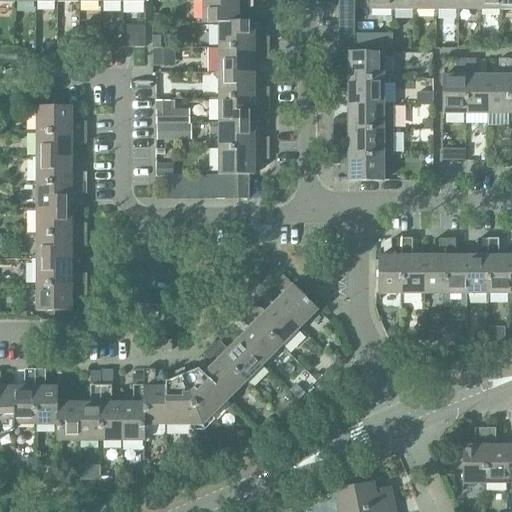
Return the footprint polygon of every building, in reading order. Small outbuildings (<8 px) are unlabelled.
[(202,0),(203,24),(219,24),(219,23),(238,23),(238,22),(238,8),(252,8),(252,0),(202,0)] [(354,0),(338,0),(338,48),(354,48),(354,0)] [(392,0),(369,0),(370,10),(392,10),(392,0)] [(392,0),(392,10),(414,10),(413,0),(392,0)] [(413,0),(414,10),(436,10),(435,0),(413,0)] [(435,0),(436,10),(457,10),(457,0),(435,0)] [(457,0),(457,10),(479,10),(478,0),(457,0)] [(478,0),(479,10),(500,10),(500,0),(478,0)] [(511,0),(500,0),(500,10),(511,10),(511,0)] [(219,24),(219,48),(269,48),(269,38),(254,38),(254,22),(238,22),(238,23),(219,23),(219,24)] [(124,48),(135,48),(145,48),(145,32),(124,31),(124,48)] [(219,48),(219,74),(254,74),(254,59),(269,59),(269,48),(219,48)] [(152,49),(152,68),(172,67),(172,49),(152,49)] [(333,69),(333,80),(383,80),(383,53),(347,53),(348,69),(333,69)] [(465,114),(465,59),(455,59),(456,76),(443,76),(443,114),(465,114)] [(475,59),(465,59),(465,114),(487,114),(487,76),(475,76),(475,59)] [(499,76),(487,76),(487,114),(508,114),(508,59),(498,59),(499,76)] [(219,74),(219,99),(269,99),(269,88),(254,89),(254,74),(219,74)] [(348,90),(348,105),(383,105),(383,104),(383,80),(333,80),(333,90),(348,90)] [(219,99),(219,124),(254,124),(254,109),(269,109),(269,99),(219,99)] [(173,101),(155,101),(155,124),(161,124),(184,124),(187,124),(187,110),(173,110),(173,101)] [(333,120),(333,130),(393,130),(393,104),(383,104),(383,105),(348,105),(348,120),(333,120)] [(36,107),(36,133),(86,133),(86,123),(71,123),(71,107),(36,107)] [(432,120),(423,120),(423,128),(432,128),(432,120)] [(184,124),(161,124),(161,125),(155,124),(155,139),(184,139),(184,124)] [(219,124),(219,149),(269,149),(269,138),(254,138),(254,124),(219,124)] [(348,140),(348,154),(348,155),(383,155),(393,155),(393,130),(333,130),(333,140),(348,140)] [(36,133),(36,159),(71,159),(71,144),(86,144),(86,133),(36,133)] [(236,176),(249,175),(254,175),(254,160),(269,160),(269,149),(219,149),(219,176),(224,176),(236,176)] [(348,155),(348,154),(333,155),(333,166),(348,165),(348,182),(383,181),(383,155),(348,155)] [(36,159),(36,184),(86,184),(86,173),(71,173),(71,159),(36,159)] [(172,164),(155,164),(155,175),(172,175),(172,164)] [(249,175),(236,176),(237,199),(249,199),(249,175)] [(177,200),(177,176),(164,176),(165,200),(177,200)] [(189,176),(177,176),(177,200),(189,200),(189,176)] [(200,176),(189,176),(189,200),(201,199),(200,176)] [(212,176),(200,176),(201,199),(213,199),(212,176)] [(224,176),(219,176),(212,176),(213,199),(225,199),(224,176)] [(236,176),(224,176),(225,199),(237,199),(236,176)] [(36,184),(36,209),(71,209),(71,194),(86,194),(86,184),(36,184)] [(36,209),(36,235),(86,235),(86,225),(71,225),(71,209),(36,209)] [(36,235),(36,260),(71,260),(71,245),(86,245),(86,235),(36,235)] [(379,294),(401,294),(401,239),(391,239),(391,256),(379,256),(379,294)] [(401,294),(423,294),(423,256),(411,256),(411,239),(401,239),(401,294)] [(423,294),(445,294),(444,240),(434,239),(434,256),(423,256),(423,294)] [(445,294),(466,294),(466,256),(455,256),(455,239),(444,240),(445,294)] [(466,294),(488,294),(488,239),(478,240),(478,256),(466,256),(466,294)] [(488,294),(509,294),(509,256),(498,256),(498,240),(488,239),(488,294)] [(36,260),(36,285),(86,285),(86,275),(71,275),(71,260),(36,260)] [(284,293),(274,304),(299,328),(317,310),(292,285),(282,275),(274,283),(284,293)] [(86,285),(36,285),(36,312),(71,312),(71,296),(86,296),(86,285)] [(253,304),(245,311),(281,347),(299,328),(274,304),(264,314),(253,304)] [(249,329),(238,340),(263,364),(281,347),(245,311),(238,318),(249,329)] [(461,325),(444,325),(444,341),(461,341),(461,325)] [(443,328),(428,328),(428,342),(443,342),(443,328)] [(217,339),(210,347),(245,382),(263,364),(238,340),(228,350),(217,339)] [(154,351),(171,351),(171,341),(154,341),(154,351)] [(213,365),(203,375),(227,400),(245,382),(210,347),(203,354),(213,365)] [(165,383),(165,387),(166,425),(189,425),(189,429),(204,429),(214,419),(211,416),(227,400),(203,375),(198,369),(165,383)] [(25,388),(14,388),(14,425),(35,425),(35,371),(25,371),(25,388)] [(45,371),(35,371),(35,425),(55,425),(56,425),(56,388),(55,388),(45,388),(45,371)] [(100,371),(90,371),(90,387),(95,387),(100,387),(100,371)] [(110,371),(100,371),(100,387),(110,387),(110,371)] [(144,371),(144,387),(144,425),(144,437),(166,437),(166,425),(165,387),(155,387),(154,371),(144,371)] [(0,437),(14,431),(14,425),(14,388),(0,388),(0,373),(0,372),(0,437)] [(55,387),(55,388),(56,388),(56,425),(55,425),(55,441),(79,441),(79,403),(67,403),(67,387),(55,387)] [(90,403),(79,403),(79,441),(100,441),(100,387),(95,387),(90,387),(90,403)] [(110,387),(100,387),(100,441),(122,441),(122,404),(110,403),(110,387)] [(133,404),(122,404),(122,441),(144,441),(144,437),(144,425),(144,387),(133,387),(133,404)] [(485,484),(485,429),(474,429),(474,446),(462,446),(462,484),(485,484)] [(495,429),(485,429),(485,484),(506,484),(506,446),(495,446),(495,429)] [(395,511),(390,488),(375,491),(373,483),(340,490),(342,501),(336,503),(338,511),(395,511)]
